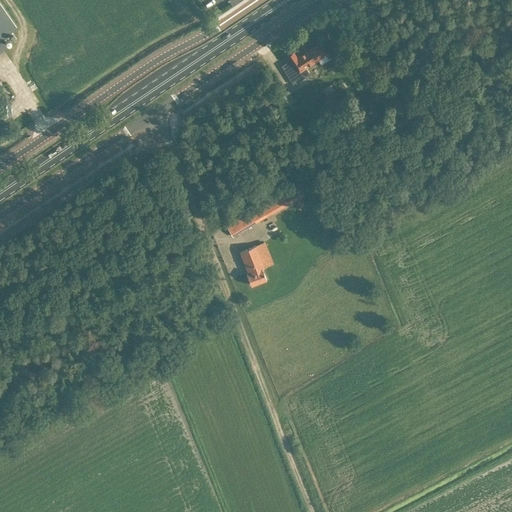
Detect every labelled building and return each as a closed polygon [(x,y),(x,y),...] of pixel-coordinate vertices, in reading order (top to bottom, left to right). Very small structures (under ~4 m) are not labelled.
[(0,1),(0,51),(8,46),(2,37),(17,27),(0,1)] [(355,44),(358,49),(368,42),(373,38),(364,25),(358,30),(349,18),(340,25),(349,37),(346,39),(351,47),(355,44)] [(314,52),(318,59),(322,64),(336,55),(329,44),(323,35),(305,47),(304,45),(302,46),(305,51),(304,51),(305,53),(308,57),(314,52)] [(283,66),(294,83),(310,72),(306,66),(318,59),(314,52),(308,57),(305,53),(304,51),(305,51),(302,46),(286,56),(286,57),(291,55),(293,59),(283,66)] [(270,214),(292,202),(302,196),(294,184),(226,224),(233,236),(270,214)] [(246,273),(251,285),(266,278),(262,268),(264,267),(256,245),(240,251),(248,272),(246,273)]
